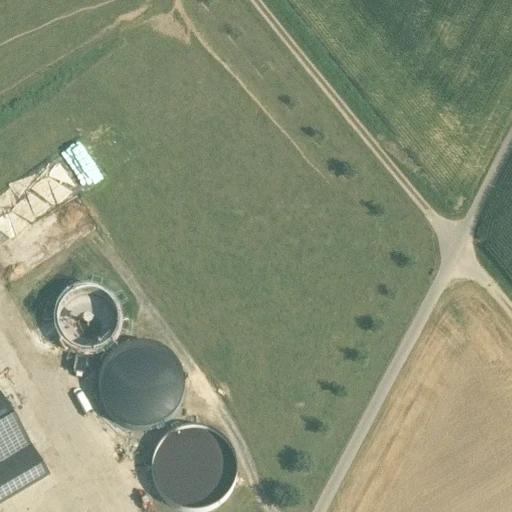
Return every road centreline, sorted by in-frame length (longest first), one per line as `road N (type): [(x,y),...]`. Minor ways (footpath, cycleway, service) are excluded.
road 1 (track): [(320,511),(511,139)]
road 2 (track): [(255,0),(511,317)]
